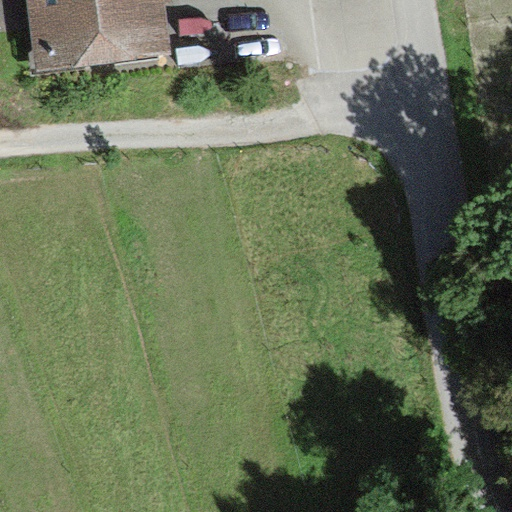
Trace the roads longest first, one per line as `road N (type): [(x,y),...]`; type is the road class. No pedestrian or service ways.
road 1 (unclassified): [(418,0),(459,395),(498,511)]
road 2 (track): [(433,112),(0,138)]
